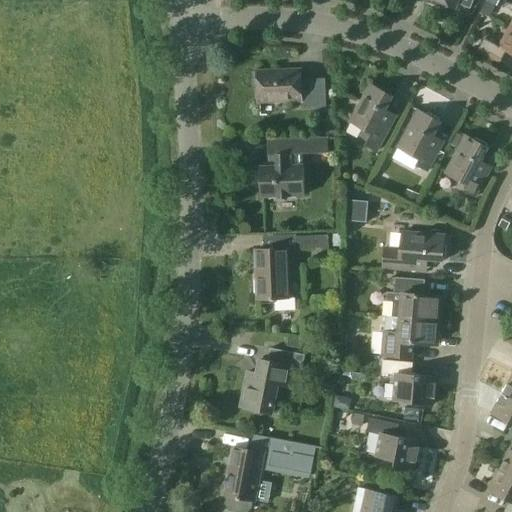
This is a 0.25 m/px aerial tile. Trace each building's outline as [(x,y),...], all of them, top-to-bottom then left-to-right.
[(433,0),(455,9),(457,4),(471,9),(474,0),(433,0)] [(476,51),(498,63),(504,52),(511,55),(511,31),(508,29),(498,47),(482,39),(476,51)] [(328,107),(327,79),(302,80),(302,69),(258,70),(258,72),(254,72),(255,86),(258,86),(258,102),(302,101),(302,108),(328,107)] [(382,118),(394,96),(391,94),(392,92),(381,86),(379,88),(371,84),(351,120),(373,133),(367,144),(378,150),(393,124),(382,118)] [(429,144),(442,122),(439,120),(440,118),(429,111),(427,114),(418,109),(398,147),(419,159),(416,164),(428,171),(440,150),(429,144)] [(475,140),(466,135),(445,173),(466,185),(464,190),(477,197),(493,168),(482,163),(490,148),(486,146),(488,143),(476,137),(475,140)] [(330,152),(329,137),(294,138),(295,152),(277,153),(277,166),(261,167),(262,196),(271,196),(271,199),(297,198),(297,195),(306,194),(304,153),(330,152)] [(346,201),(344,221),(366,223),(368,202),(346,201)] [(384,247),(382,268),(393,269),(417,271),(418,259),(443,261),(443,256),(446,256),(447,244),(444,243),(445,235),(403,231),(402,248),(384,247)] [(299,236),(299,249),(331,247),(330,235),(299,236)] [(291,298),(289,248),(258,249),(259,299),(291,298)] [(395,277),(394,293),(401,293),(399,317),(441,321),(443,296),(423,294),(424,289),(419,289),(420,278),(395,277)] [(384,316),(381,356),(389,357),(414,359),(415,343),(439,345),(441,321),(399,317),(384,316)] [(306,355),(272,348),(269,361),(261,359),(258,373),(250,372),(242,407),(273,413),(279,386),(288,388),(291,375),(302,378),(306,355)] [(384,361),(383,374),(397,375),(395,400),(415,402),(415,404),(434,405),(436,377),(413,376),(414,363),(384,361)] [(511,376),(503,394),(511,399),(511,376)] [(511,399),(503,394),(492,414),(511,424),(511,399)] [(415,468),(421,442),(397,437),(400,425),(370,418),(367,431),(381,434),(377,455),(396,459),(395,464),(415,468)] [(237,511),(247,511),(252,509),(253,501),(256,502),(256,501),(268,503),(272,483),(263,481),(265,470),(310,479),(316,447),(254,435),(251,450),(234,447),(225,496),(226,496),(224,504),(228,510),(237,511)] [(511,451),(510,450),(499,470),(511,476),(511,451)] [(511,511),(511,476),(499,470),(489,490),(511,502),(511,510),(511,511)] [(395,511),(399,496),(359,487),(353,511),(395,511)]
